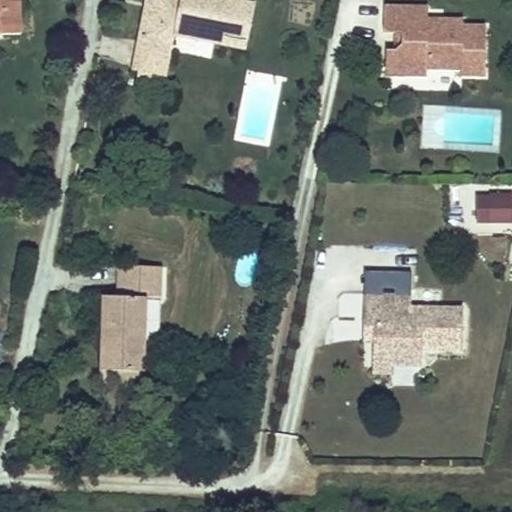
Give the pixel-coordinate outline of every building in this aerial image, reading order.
[(0,0),(0,35),(27,34),(25,0),(0,0)] [(137,73),(171,80),(180,42),(183,27),(229,37),(228,42),(251,47),(261,0),(235,0),(235,3),(219,0),(164,0),(165,0),(169,2),(166,18),(149,15),(137,73)] [(164,0),(152,0),(149,15),(166,18),(169,2),(165,0),(164,0)] [(423,10),(380,9),(379,35),(397,36),(397,46),(390,53),(382,53),(381,78),(422,79),(423,72),(456,73),(456,78),(480,79),(481,29),(459,29),(459,23),(423,22),(423,10)] [(180,42),(250,57),(251,47),(228,42),(229,37),(183,27),(180,42)] [(511,196),(478,195),(477,219),(511,220),(511,196)] [(159,260),(113,258),(112,286),(97,285),(95,318),(102,318),(102,331),(94,331),(94,361),(141,362),(144,288),(158,288),(159,260)] [(358,275),(358,296),(405,297),(406,276),(358,275)] [(405,297),(358,296),(358,329),(368,329),(368,344),(367,361),(387,361),(387,367),(416,368),(416,351),(457,351),(457,311),(435,310),(405,310),(405,297)] [(102,318),(95,318),(94,331),(102,331),(102,318)] [(368,329),(358,329),(358,344),(368,344),(368,329)] [(141,362),(94,361),(92,380),(140,382),(141,362)] [(387,361),(367,361),(367,375),(387,375),(387,367),(387,361)]
